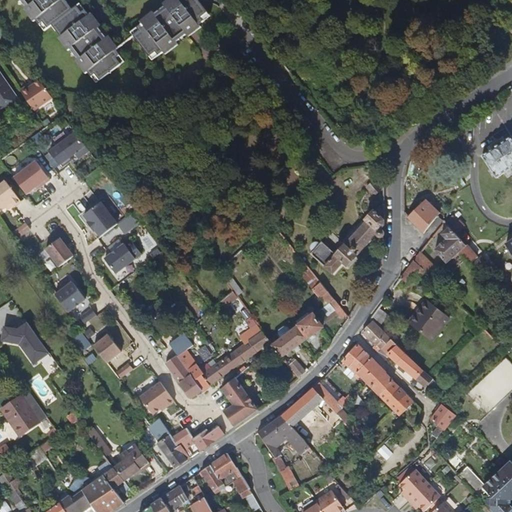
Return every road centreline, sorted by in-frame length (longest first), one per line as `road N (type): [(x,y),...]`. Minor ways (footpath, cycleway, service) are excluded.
road 1 (residential): [(511,76),(428,126),(398,155),(393,271),(308,381),(235,436)]
road 2 (residential): [(52,205),(81,243),(92,277),(188,409),(215,413),(235,436)]
road 3 (residential): [(235,436),(124,511)]
